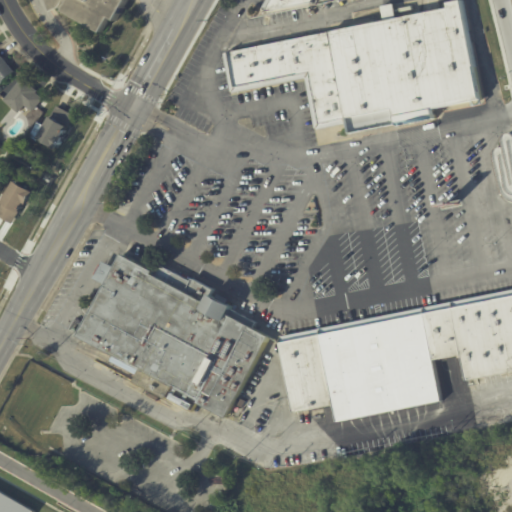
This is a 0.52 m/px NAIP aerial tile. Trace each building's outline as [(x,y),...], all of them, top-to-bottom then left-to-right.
[(131,0),(119,21),(114,17),(106,31),(64,9),(54,9),(50,0),(131,0)] [(314,0),(313,3),(267,12),(266,11),(272,0),(314,0)] [(463,1),(482,100),(484,100),(485,105),(475,107),(474,102),(434,110),(436,120),(399,127),(398,125),(352,134),(349,119),(347,120),(348,126),(319,131),(319,129),(317,130),(308,80),(235,94),(234,93),(233,93),(226,54),(331,33),(331,32),(386,21),(383,7),(396,5),(399,19),(450,9),(449,3),(463,1)] [(0,56),(13,72),(1,83),(0,83),(0,56)] [(38,96),(42,99),(31,112),(23,106),(17,113),(2,100),(21,78),(36,91),(34,93),(38,96)] [(65,111),(74,116),(67,127),(61,137),(62,137),(54,151),(35,140),(49,117),(50,118),(57,107),(65,111)] [(12,224),(0,216),(0,209),(3,204),(1,203),(14,181),(33,193),(26,205),(24,204),(19,213),(21,214),(14,225),(12,224)] [(124,253),(84,334),(231,422),(269,333),(231,313),(237,304),(212,290),(206,299),(124,253)] [(511,372),(469,381),(464,355),(435,361),(443,402),(340,423),(336,405),(295,414),(281,343),(511,296),(511,372)] [(32,511),(34,509),(0,491),(0,511),(32,511)]
